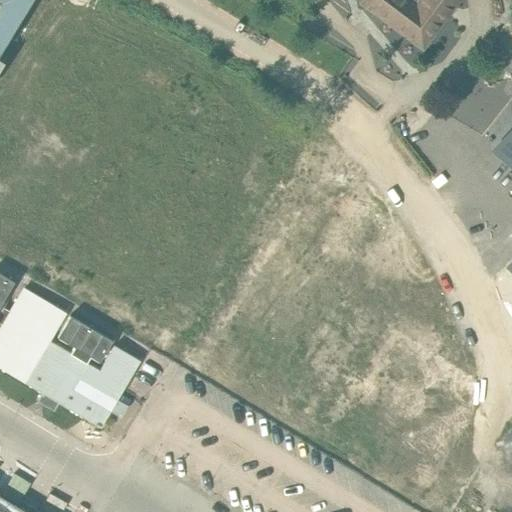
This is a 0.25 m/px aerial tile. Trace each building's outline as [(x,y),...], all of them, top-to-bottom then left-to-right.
[(0,50),(30,0),(0,0),(0,69),(5,61),(0,57),(0,50)] [(457,0),(420,0),(417,5),(410,0),(371,0),(367,5),(423,47),(457,0)] [(0,207),(59,111),(9,81),(0,94),(0,207)] [(0,240),(35,262),(108,141),(59,111),(0,207),(0,240)] [(511,130),(496,149),(511,163),(511,130)] [(85,292),(158,171),(108,141),(35,262),(85,292)] [(134,322),(208,201),(158,171),(85,292),(134,322)] [(237,266),(258,231),(208,201),(134,322),(185,352),(237,266)] [(246,389),(298,303),(237,266),(185,352),(246,389)] [(0,322),(3,325),(0,330),(0,367),(18,378),(42,392),(37,400),(54,410),(58,402),(59,402),(101,427),(111,411),(116,415),(124,412),(127,406),(127,405),(120,401),(118,400),(141,360),(114,344),(99,370),(86,362),(89,355),(99,361),(111,340),(70,316),(57,337),(74,346),(72,350),(70,353),(50,341),(66,313),(25,289),(11,311),(0,304),(14,281),(0,272),(0,322)] [(307,426),(360,340),(298,303),(246,389),(307,426)] [(370,464),(423,378),(360,340),(307,426),(370,464)] [(0,511),(28,511),(0,495),(0,511)]
